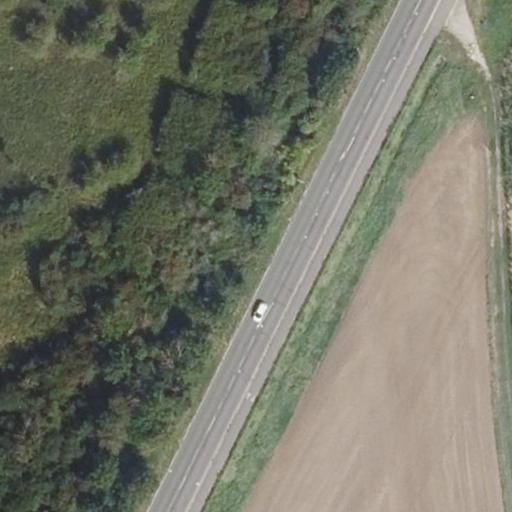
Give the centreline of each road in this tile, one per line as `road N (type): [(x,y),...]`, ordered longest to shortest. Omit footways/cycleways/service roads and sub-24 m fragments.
road 1 (secondary): [(421,0),(167,511)]
road 2 (track): [(423,0),(466,36),(490,90),(511,474)]
